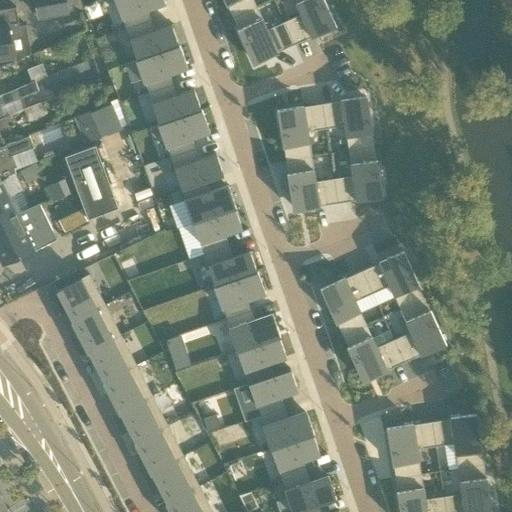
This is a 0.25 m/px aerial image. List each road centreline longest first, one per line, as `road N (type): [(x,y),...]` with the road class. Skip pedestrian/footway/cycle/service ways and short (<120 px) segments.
road 1 (residential): [(146,511),(39,301),(0,323)]
road 2 (residential): [(279,260),(225,98)]
road 3 (residential): [(333,420),(279,260)]
road 4 (secondary): [(83,511),(0,384)]
